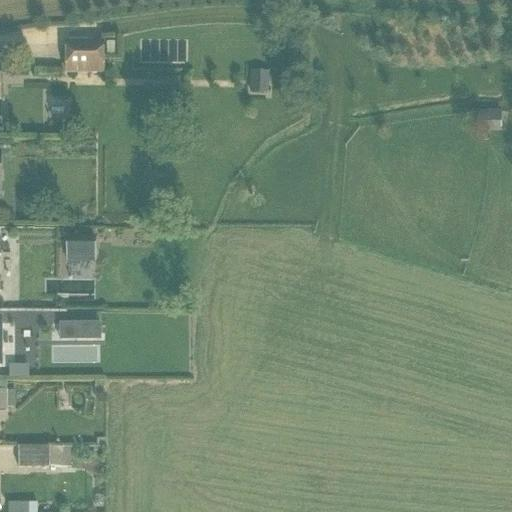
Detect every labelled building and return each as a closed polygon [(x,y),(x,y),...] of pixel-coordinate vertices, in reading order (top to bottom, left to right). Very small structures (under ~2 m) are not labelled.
[(69,44),(64,75),(108,82),(113,51),(69,44)] [(238,73),(235,94),(249,96),(252,75),(238,73)] [(95,250),(61,250),(61,269),(95,269),(95,250)] [(70,455),(0,454),(0,479),(70,479),(70,455)] [(0,503),(0,511),(24,511),(24,503),(0,503)]
